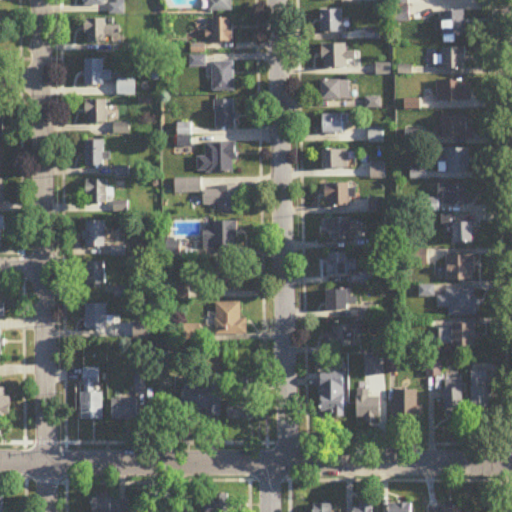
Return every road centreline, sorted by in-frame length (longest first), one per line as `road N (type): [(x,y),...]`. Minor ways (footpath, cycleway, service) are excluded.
road 1 (residential): [(268,511),(288,389),(278,0)]
road 2 (residential): [(47,511),(39,0)]
road 3 (residential): [(0,465),(511,466)]
